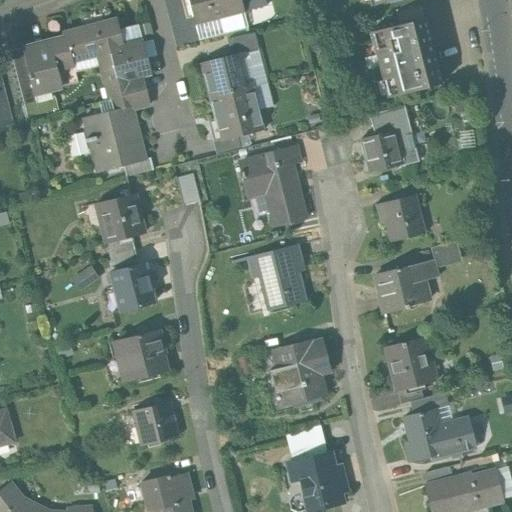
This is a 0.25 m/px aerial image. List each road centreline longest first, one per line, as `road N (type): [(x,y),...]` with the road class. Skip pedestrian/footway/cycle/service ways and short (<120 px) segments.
road 1 (residential): [(386,511),(353,370),(339,187)]
road 2 (residential): [(224,511),(179,229)]
